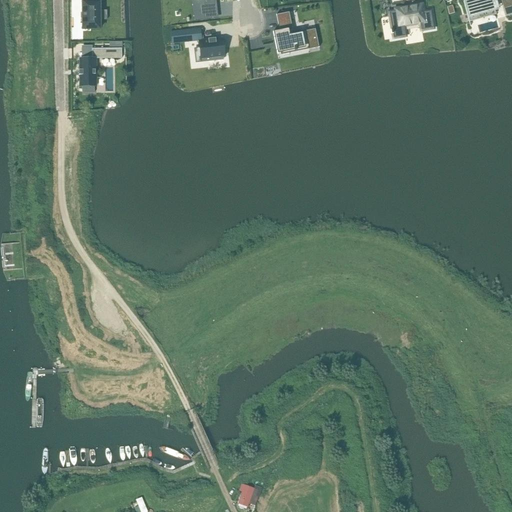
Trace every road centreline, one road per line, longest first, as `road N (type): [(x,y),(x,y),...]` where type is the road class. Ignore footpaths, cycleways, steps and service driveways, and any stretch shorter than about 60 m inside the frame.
road 1 (track): [(160,358),(285,279),(365,275),(422,303),(465,365),(481,409)]
road 2 (track): [(157,318),(174,299),(279,247),(335,237),(415,259),(511,330)]
road 3 (track): [(178,390),(73,239),(61,199),(58,113)]
